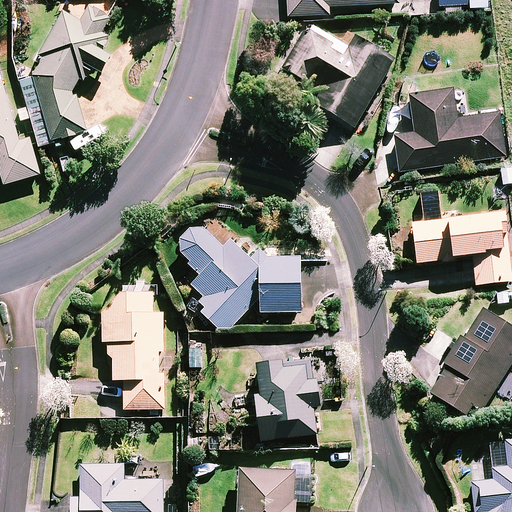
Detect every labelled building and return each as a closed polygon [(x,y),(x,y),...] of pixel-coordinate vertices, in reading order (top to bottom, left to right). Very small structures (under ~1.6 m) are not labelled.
[(73,0),(39,60),(44,63),(39,71),(16,78),(25,111),(19,113),(22,124),(32,121),(39,149),(53,145),(54,149),(66,146),(65,142),(88,136),(75,89),(79,81),(85,84),(92,72),(102,78),(112,61),(100,53),(107,40),(101,37),(111,20),(105,17),(109,9),(94,0),(73,0)] [(288,0),(289,20),(330,18),(330,9),(399,7),(399,0),(288,0)] [(469,7),(468,0),(440,0),(441,9),(469,7)] [(355,40),(349,50),(315,30),(313,35),(306,31),(283,71),(326,97),(319,110),(355,130),(394,63),(355,40)] [(19,144),(0,75),(0,171),(5,188),(40,178),(30,141),(19,144)] [(458,121),(454,92),(411,98),(416,135),(396,138),(401,173),(506,158),(499,115),(458,121)] [(511,169),(499,171),(502,190),(511,188),(511,169)] [(511,283),(505,217),(413,226),(417,265),(474,260),(476,287),(511,283)] [(203,230),(196,231),(181,247),(181,255),(203,276),(192,288),(204,299),(199,303),(202,306),(198,311),(204,317),(224,337),(261,299),(261,315),(302,314),(301,260),(250,261),(231,242),(223,250),(203,230)] [(154,316),(154,297),(102,297),(102,345),(110,345),(110,383),(126,383),(126,412),(165,412),(165,376),(160,376),(160,354),(164,354),(164,316),(154,316)] [(511,365),(511,331),(482,312),(429,395),(466,418),(473,407),(482,413),(511,365)] [(320,409),(316,363),(257,369),(261,400),(257,401),(261,442),(316,437),(314,410),(320,409)] [(477,511),(511,511),(511,441),(490,445),(495,480),(473,483),(477,511)] [(163,511),(164,483),(125,483),(125,467),(82,468),(82,494),(71,495),(71,511),(163,511)] [(312,474),(241,471),(238,511),(295,511),(296,504),(311,504),(312,474)]
